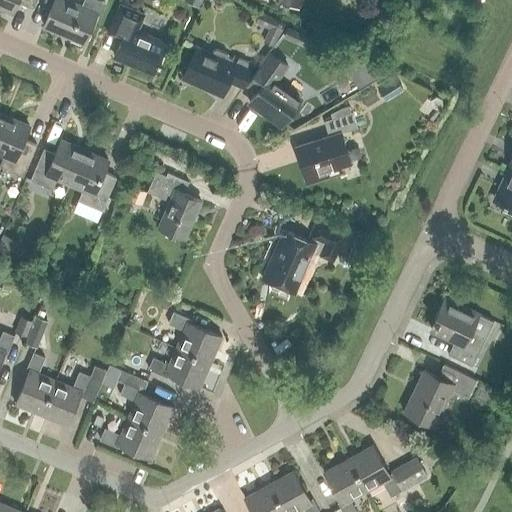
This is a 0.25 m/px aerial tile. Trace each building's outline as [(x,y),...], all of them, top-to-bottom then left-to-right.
[(0,0),(0,8),(12,13),(16,2),(33,9),(36,0),(0,0)] [(53,0),(43,26),(83,44),(96,13),(100,15),(105,3),(97,0),(84,0),(81,7),(67,1),(66,0),(53,0)] [(299,10),(303,0),(282,0),(281,2),(299,10)] [(165,43),(136,31),(143,14),(119,4),(107,34),(121,39),(113,56),(152,73),(165,43)] [(254,23),(269,29),(263,42),(273,47),(284,23),(260,11),(254,23)] [(309,38),(287,28),(283,36),(306,46),(309,38)] [(242,87),(252,65),(233,57),(232,59),(228,58),(227,54),(217,49),(211,54),(196,47),(182,78),(221,95),(228,80),(242,87)] [(256,91),(248,102),(281,125),(300,99),(276,82),(287,65),(270,53),(262,64),(262,63),(246,84),(256,91)] [(355,58),(345,64),(359,88),(383,74),(379,67),(355,58)] [(403,91),(395,77),(394,76),(377,86),(386,101),(401,92),(403,91)] [(328,136),(295,147),(307,183),(341,172),(339,166),(350,163),(340,133),(357,128),(352,112),(323,121),(328,136)] [(29,126),(5,116),(0,127),(0,153),(3,155),(0,162),(0,166),(23,176),(36,145),(23,140),(29,126)] [(70,183),(84,150),(60,140),(54,153),(43,148),(30,180),(52,189),(57,178),(70,183)] [(108,161),(84,150),(70,183),(83,189),(78,200),(101,211),(116,177),(103,172),(108,161)] [(511,209),(511,156),(491,200),(511,209)] [(183,194),(188,182),(167,172),(165,176),(155,172),(146,191),(169,201),(158,227),(184,238),(200,201),(183,194)] [(147,192),(133,186),(127,200),(141,206),(147,192)] [(333,261),(344,235),(317,223),(309,241),(282,229),(261,277),(295,292),(312,252),(333,261)] [(2,235),(0,240),(0,251),(15,258),(22,244),(2,235)] [(356,253),(368,259),(373,248),(362,242),(356,253)] [(446,299),(431,329),(454,341),(448,355),(471,366),(493,321),(446,299)] [(173,313),(168,323),(184,330),(176,348),(210,363),(222,337),(190,323),(191,321),(173,313)] [(26,337),(33,322),(21,316),(14,332),(26,337)] [(25,343),(37,348),(48,322),(35,317),(25,343)] [(120,343),(129,347),(135,333),(126,330),(120,343)] [(0,361),(3,353),(6,355),(14,336),(2,331),(0,336),(0,361)] [(153,358),(148,369),(167,377),(168,375),(199,388),(210,363),(176,348),(169,365),(153,358)] [(33,353),(25,371),(28,372),(15,404),(40,415),(55,380),(37,373),(44,357),(33,353)] [(476,380),(443,364),(437,377),(423,370),(403,411),(433,426),(451,389),(467,397),(476,380)] [(55,380),(40,415),(66,426),(79,394),(94,400),(106,371),(94,366),(90,376),(79,372),(72,388),(55,381),(55,380)] [(135,401),(128,418),(127,419),(162,434),(173,407),(140,393),(141,390),(143,391),(147,381),(121,370),(116,380),(124,383),(119,394),(135,401)] [(97,415),(93,423),(100,427),(104,419),(97,415)] [(118,448),(119,445),(151,459),(162,434),(127,419),(120,435),(104,428),(100,439),(118,448)] [(372,444),(347,458),(364,491),(382,481),(390,497),(426,477),(417,459),(388,474),(372,444)] [(347,458),(323,471),(340,501),(337,503),(342,511),(356,511),(349,500),(364,491),(347,458)] [(292,470),(268,484),(266,484),(281,511),(293,511),(302,507),(305,511),(319,511),(312,499),(309,500),(292,470)] [(281,511),(266,484),(243,497),(251,511),(281,511)] [(0,511),(24,511),(0,501),(0,511)]
